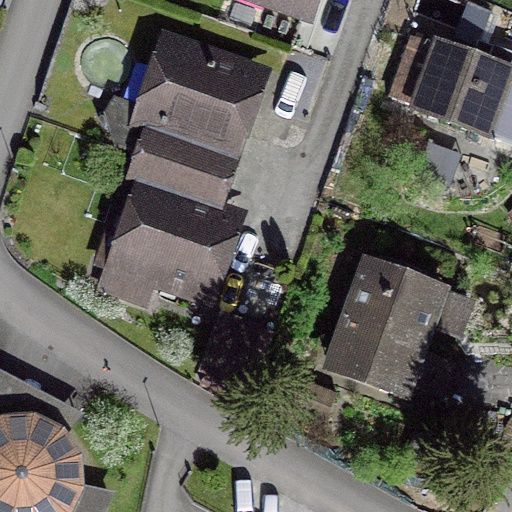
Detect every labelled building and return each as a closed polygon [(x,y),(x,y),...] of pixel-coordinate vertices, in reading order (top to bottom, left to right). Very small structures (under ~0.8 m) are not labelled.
[(267,0),(301,12),(305,0),(267,0)] [(413,111),(482,137),(505,76),(454,57),(460,41),(441,34),(434,53),(410,44),(390,100),(414,108),(413,111)] [(217,254),(227,224),(205,216),(216,185),(240,114),(252,80),(169,52),(143,125),(154,129),(144,160),(133,190),(144,194),(118,268),(202,297),(217,254)] [(330,362),(403,389),(439,293),(365,266),(330,362)] [(202,373),(231,383),(246,340),(217,330),(202,373)] [(267,403),(320,425),(331,397),(278,375),(267,403)] [(72,463),(56,438),(29,425),(0,426),(0,511),(63,511),(74,493),(72,463)] [(402,477),(444,489),(453,453),(413,441),(402,477)] [(471,487),(487,492),(494,470),(478,464),(471,487)]
